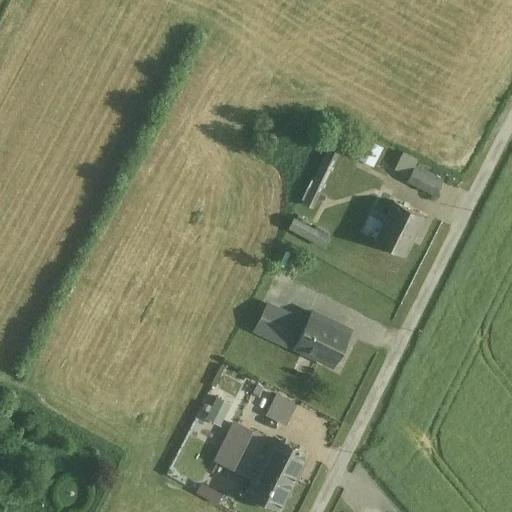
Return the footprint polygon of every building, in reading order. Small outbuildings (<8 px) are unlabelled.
[(381,147),(365,138),(356,156),(371,164),(381,147)] [(323,154),(298,204),(305,207),(331,158),(323,154)] [(443,180),(414,165),(406,182),(434,196),(443,180)] [(424,217),(394,201),(374,241),(404,256),(424,217)] [(329,233),(293,213),(285,227),(321,247),(329,233)] [(306,323),(267,305),(256,330),(295,347),(294,347),(306,323)] [(349,331),(311,312),(306,323),(294,347),(295,347),(332,365),(349,331)] [(287,400),(276,395),(267,415),(287,425),(297,405),(287,400)] [(229,404),(217,398),(210,412),(222,418),(229,404)] [(222,418),(210,412),(207,418),(219,424),(222,418)] [(232,431),(248,439),(252,432),(236,424),(232,431)] [(248,439),(232,431),(218,460),(217,460),(217,461),(254,479),(263,462),(256,459),(266,439),(252,432),(248,439)] [(306,454),(274,439),(273,442),(263,462),(254,479),(247,493),(279,509),(306,454)] [(256,459),(263,462),(273,442),(266,439),(256,459)] [(222,494),(206,485),(202,491),(200,495),(217,504),(222,494)]
